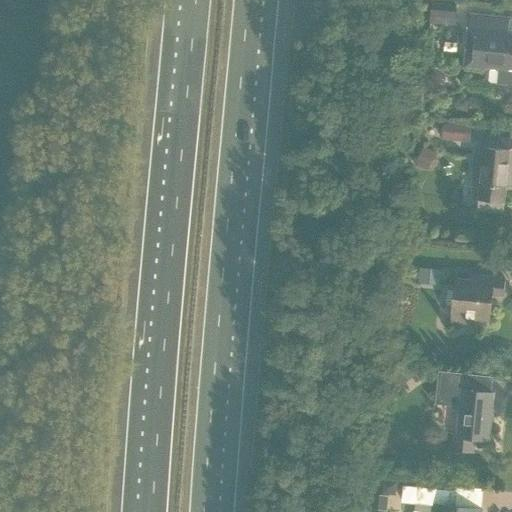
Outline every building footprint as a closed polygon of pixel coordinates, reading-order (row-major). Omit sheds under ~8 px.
[(434,0),(432,0),(430,16),(454,18),(456,2),(434,0)] [(511,34),(505,34),(506,19),(472,16),(468,54),(461,54),(460,67),(487,70),(485,83),(511,86),(511,34)] [(438,78),(438,87),(442,91),(446,91),(450,88),(450,79),(447,74),(443,74),(438,78)] [(473,115),(480,105),(472,98),(464,108),(473,115)] [(442,140),(471,142),(472,126),(443,124),(442,140)] [(475,162),(472,186),(481,187),(478,211),(504,213),(507,178),(511,178),(511,148),(511,149),(501,148),(502,139),(486,137),(485,146),(483,162),(475,162)] [(435,153),(424,147),(415,164),(426,170),(435,153)] [(442,270),(422,268),(421,280),(441,282),(442,270)] [(504,296),(505,279),(476,276),(476,282),(456,280),(452,323),(466,325),(467,319),(489,321),(491,295),(504,296)] [(392,371),(400,380),(414,370),(407,360),(392,371)] [(453,449),(473,452),(475,438),(489,440),(494,395),(472,393),(474,376),(444,372),(441,400),(461,402),(458,435),(455,435),(453,449)] [(403,456),(399,463),(407,468),(411,461),(403,456)] [(395,491),(396,481),(384,480),(383,490),(395,491)] [(404,485),(402,502),(415,504),(415,505),(437,507),(436,511),(481,511),(482,510),(454,507),(456,487),(406,481),(406,485),(404,485)] [(368,492),(368,506),(388,506),(388,493),(368,492)]
